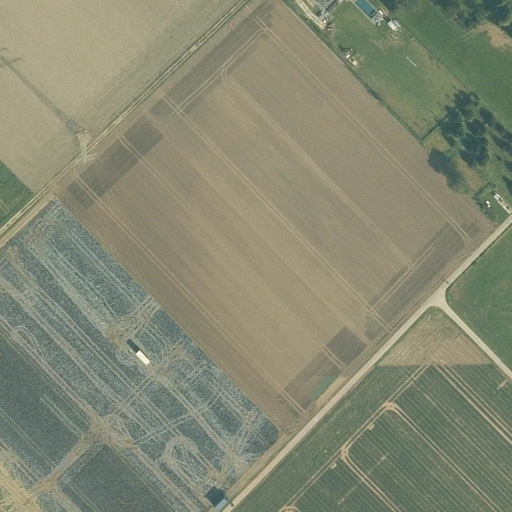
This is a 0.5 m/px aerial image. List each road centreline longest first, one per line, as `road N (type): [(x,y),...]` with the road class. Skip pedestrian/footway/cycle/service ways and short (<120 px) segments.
road 1 (track): [(246,0),(0,233)]
road 2 (track): [(442,305),(241,511)]
